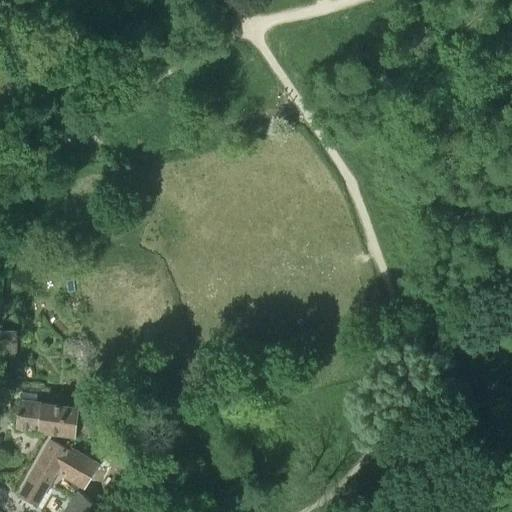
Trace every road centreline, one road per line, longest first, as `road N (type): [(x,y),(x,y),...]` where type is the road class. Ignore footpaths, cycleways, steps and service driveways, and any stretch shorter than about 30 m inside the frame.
road 1 (track): [(315,511),(394,418),(412,369),(412,333),(341,162),(245,29)]
road 2 (track): [(0,189),(88,118),(245,29)]
